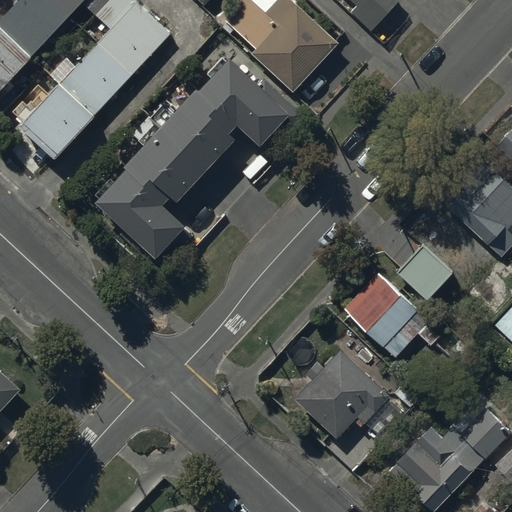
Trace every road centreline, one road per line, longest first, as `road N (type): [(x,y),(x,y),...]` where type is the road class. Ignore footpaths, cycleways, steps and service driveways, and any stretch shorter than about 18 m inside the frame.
road 1 (residential): [(159,381),(186,364),(511,7)]
road 2 (unclassified): [(159,381),(0,233)]
road 3 (unclassified): [(300,511),(159,381)]
road 4 (residential): [(38,511),(132,400),(159,381)]
